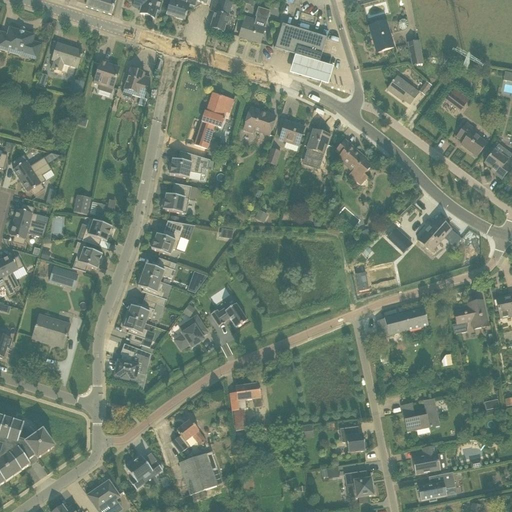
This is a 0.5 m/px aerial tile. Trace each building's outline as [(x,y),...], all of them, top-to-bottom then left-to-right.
[(86,7),(111,15),(116,1),(115,0),(75,0),(75,1),(87,5),(86,7)] [(140,14),(155,19),(157,11),(159,12),(162,3),(160,2),(160,0),(135,0),(133,8),(141,10),(140,14)] [(171,1),(167,16),(184,21),(186,17),(187,15),(186,15),(189,6),(188,6),(189,3),(196,5),(197,3),(197,0),(171,0),(172,1),(171,1)] [(226,25),(227,25),(230,17),(228,17),(232,4),(220,0),(219,0),(216,13),(215,13),(210,29),(223,33),(226,25)] [(256,19),(255,21),(245,18),(239,38),(260,44),(267,22),(256,19)] [(402,20),(400,21),(399,24),(398,26),(400,29),(402,30),(405,30),(407,28),(408,26),(408,24),(407,21),(405,20),(402,20)] [(369,27),(377,54),(391,50),(387,36),(390,35),(386,22),(369,27)] [(319,62),(322,55),(327,38),(282,25),(281,31),(275,49),(293,55),(319,62)] [(8,35),(0,33),(0,34),(0,49),(20,56),(21,52),(29,54),(32,54),(34,53),(36,51),(36,48),(34,45),(32,44),(34,36),(9,29),(8,35)] [(412,67),(424,65),(419,41),(407,43),(412,67)] [(61,72),(63,65),(77,69),(80,59),(81,59),(82,57),(81,57),(82,55),(69,51),(69,48),(57,45),(52,61),(55,62),(52,70),(61,72)] [(319,62),(293,55),(288,72),(327,84),(332,66),(319,62)] [(108,63),(101,61),(94,84),(113,90),(119,71),(107,67),(108,63)] [(145,74),(130,70),(124,90),(138,94),(137,97),(144,99),(150,79),(144,77),(145,74)] [(410,105),(418,94),(397,78),(394,82),(393,82),(392,83),(392,84),(387,91),(399,99),(400,97),(404,99),(403,100),(410,105)] [(419,93),(425,97),(432,87),(426,83),(419,93)] [(446,102),(461,113),(470,100),(455,89),(446,102)] [(202,123),(215,127),(221,129),(223,121),(224,121),(225,120),(224,119),(221,118),(227,99),(221,97),(222,97),(219,96),(219,97),(212,94),(206,113),(205,112),(202,123)] [(265,116),(250,111),(245,128),(269,136),(276,117),(265,114),(265,116)] [(305,128),(286,122),(279,140),(298,147),(305,128)] [(199,130),(194,145),(208,150),(212,135),(215,127),(202,123),(199,130)] [(461,146),(476,158),(486,144),(471,133),(474,130),(467,124),(457,137),(463,143),(461,146)] [(328,146),(331,137),(313,131),(307,150),(321,154),(324,145),(328,146)] [(357,182),(363,176),(371,167),(359,157),(361,156),(345,141),(336,152),(341,156),(338,159),(353,173),(350,176),(357,182)] [(7,143),(4,152),(11,153),(13,145),(7,143)] [(266,164),(276,167),(281,153),(271,150),(266,164)] [(502,156),(494,151),(484,164),(495,172),(494,174),(502,180),(511,166),(511,155),(506,151),(502,156)] [(170,175),(169,176),(189,180),(189,179),(190,173),(201,175),(202,169),(208,170),(209,162),(210,162),(210,161),(180,152),(180,153),(179,161),(172,160),(172,161),(173,161),(172,166),(170,166),(168,173),(170,174),(170,175)] [(48,156),(44,159),(48,165),(52,162),(48,156)] [(20,183),(48,165),(44,159),(30,168),(24,157),(13,164),(17,169),(13,171),(20,183)] [(41,185),(46,182),(43,177),(52,171),(48,165),(20,183),(28,194),(31,192),(34,197),(45,190),(41,185)] [(186,215),(191,188),(174,185),(172,196),(166,195),(166,196),(165,201),(163,201),(162,208),(164,209),(163,210),(163,211),(186,215)] [(52,206),(56,192),(50,190),(46,205),(52,206)] [(74,213),(87,216),(91,199),(77,196),(74,213)] [(110,200),(107,210),(115,212),(117,201),(110,200)] [(98,204),(96,216),(105,218),(107,206),(98,204)] [(38,216),(33,215),(34,209),(23,206),(21,212),(17,211),(13,224),(45,232),(47,225),(36,222),(38,216)] [(258,211),(254,219),(263,224),(268,216),(258,211)] [(54,217),(53,234),(63,234),(64,217),(54,217)] [(418,240),(417,240),(432,254),(432,253),(431,252),(445,237),(452,242),(450,244),(454,248),(461,240),(445,225),(444,226),(443,225),(444,224),(437,218),(437,219),(438,220),(419,241),(418,240)] [(111,230),(111,229),(112,229),(112,228),(93,222),(93,223),(91,229),(88,227),(83,242),(82,242),(99,248),(99,247),(101,241),(107,243),(107,242),(108,237),(110,238),(113,231),(111,230)] [(151,250),(161,253),(170,257),(170,256),(172,250),(175,251),(185,226),(167,222),(167,223),(168,223),(163,237),(157,235),(156,236),(157,236),(155,241),(153,240),(151,247),(152,248),(152,249),(151,249),(151,250)] [(45,232),(13,224),(10,237),(14,238),(13,244),(24,247),(27,235),(43,239),(45,232)] [(232,239),(233,230),(226,229),(225,238),(232,239)] [(73,269),(85,274),(86,273),(85,273),(87,267),(97,271),(97,270),(99,265),(101,265),(103,258),(101,258),(102,256),(84,249),(84,250),(82,256),(79,254),(74,269),(73,269)] [(24,268),(18,257),(13,260),(11,256),(0,262),(0,264),(14,292),(20,288),(17,281),(27,276),(23,268),(24,268)] [(143,269),(140,276),(160,283),(162,276),(171,280),(174,272),(175,271),(174,271),(176,265),(159,259),(157,265),(152,263),(152,264),(153,265),(152,267),(146,265),(146,266),(145,270),(143,269)] [(14,292),(0,264),(0,289),(4,288),(9,298),(16,295),(14,292)] [(73,289),(78,276),(54,268),(50,282),(73,289)] [(356,276),(359,292),(369,290),(365,274),(356,276)] [(144,301),(156,305),(164,307),(166,301),(166,302),(167,301),(158,298),(161,290),(157,289),(160,283),(140,276),(138,283),(140,284),(139,287),(138,287),(138,288),(144,290),(143,293),(142,292),(142,293),(146,295),(144,301)] [(199,289),(190,285),(187,293),(195,295),(199,289)] [(509,298),(496,301),(500,320),(511,317),(511,295),(509,296),(509,298)] [(154,311),(156,305),(144,301),(142,307),(137,305),(137,306),(138,306),(137,309),(131,307),(131,308),(130,311),(128,310),(126,317),(145,324),(147,318),(151,319),(154,311),(154,312),(155,311),(154,311)] [(474,330),(488,327),(483,304),(477,306),(476,303),(468,305),(469,309),(454,313),(457,325),(452,326),(454,336),(467,333),(468,323),(472,322),(474,330)] [(218,312),(217,311),(211,315),(219,327),(225,323),(224,322),(229,319),(236,329),(247,322),(240,312),(241,311),(237,305),(236,305),(235,304),(230,307),(229,305),(218,312)] [(424,309),(384,320),(388,337),(428,327),(424,309)] [(46,321),(47,318),(40,316),(33,339),(63,349),(70,328),(46,321)] [(145,324),(126,317),(123,324),(125,325),(124,329),(123,328),(123,329),(129,331),(128,334),(127,334),(127,335),(132,336),(130,342),(142,346),(144,339),(145,339),(145,338),(147,332),(143,331),(145,324)] [(204,341),(203,339),(202,337),(208,333),(197,317),(189,322),(193,328),(182,335),(183,336),(174,341),(181,351),(189,346),(192,349),(204,341)] [(4,359),(7,349),(8,349),(11,340),(2,337),(4,332),(0,331),(0,358),(2,359),(2,358),(4,359)] [(149,366),(151,355),(124,345),(121,355),(123,356),(122,363),(118,362),(115,377),(121,378),(121,380),(129,382),(129,380),(135,381),(137,374),(146,376),(149,366)] [(229,395),(232,412),(233,412),(236,432),(246,430),(243,410),(246,410),(245,401),(254,400),(255,409),(262,408),(260,399),(261,399),(259,385),(235,388),(236,394),(229,395)] [(430,434),(429,429),(439,427),(434,400),(423,402),(426,417),(415,419),(412,404),(401,407),(407,434),(417,432),(418,437),(430,434)] [(43,432),(33,438),(31,436),(30,434),(28,432),(25,430),(23,428),(24,425),(23,424),(23,425),(13,422),(12,425),(4,423),(5,419),(0,417),(0,486),(5,482),(3,480),(19,469),(21,472),(29,466),(30,467),(30,466),(27,462),(35,457),(37,460),(54,448),(43,432)] [(172,443),(181,454),(190,447),(186,442),(193,437),(200,446),(206,442),(199,433),(199,432),(194,426),(193,427),(189,422),(178,432),(181,436),(172,443)] [(303,437),(313,437),(313,426),(303,426),(303,437)] [(341,443),(347,444),(348,454),(365,452),(365,450),(366,449),(366,444),(364,443),(363,435),(359,436),(358,428),(340,430),(341,443)] [(440,471),(437,455),(435,447),(422,450),(423,458),(412,460),(415,476),(440,471)] [(190,496),(192,496),(216,487),(223,485),(212,453),(179,464),(190,496)] [(136,491),(155,477),(163,471),(156,463),(149,468),(142,458),(134,463),(133,461),(126,466),(128,468),(126,469),(134,480),(130,482),(136,491)] [(338,468),(327,470),(328,477),(328,479),(339,478),(338,468)] [(374,487),(372,488),(371,479),(367,480),(366,472),(344,475),(346,487),(355,489),(357,499),(373,496),(373,494),(375,494),(374,487)] [(445,490),(455,488),(453,473),(428,478),(430,485),(418,488),(418,491),(417,491),(418,499),(420,499),(421,502),(429,501),(429,503),(437,502),(436,499),(446,497),(445,490)] [(98,511),(119,498),(109,482),(91,494),(91,495),(88,497),(93,504),(98,511)]
